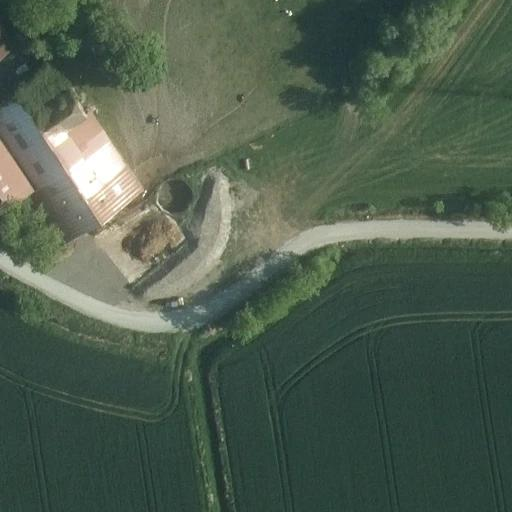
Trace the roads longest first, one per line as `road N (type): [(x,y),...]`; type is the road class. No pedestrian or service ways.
road 1 (track): [(318,235),(176,326),(60,297),(0,260)]
road 2 (unclassified): [(511,230),(318,235)]
